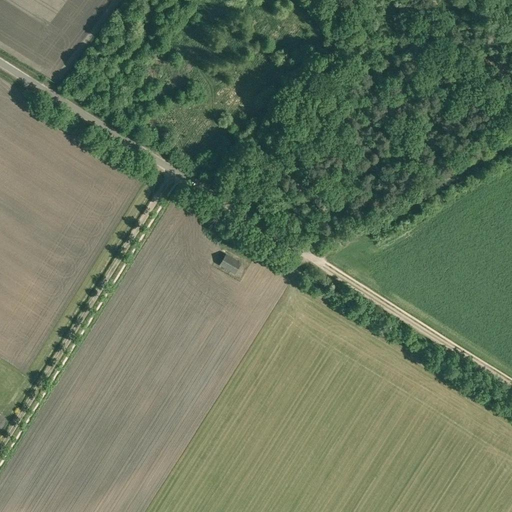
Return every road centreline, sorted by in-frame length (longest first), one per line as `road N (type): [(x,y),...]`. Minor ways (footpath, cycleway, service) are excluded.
road 1 (unclassified): [(311,257),(0,63)]
road 2 (track): [(174,172),(0,452)]
road 3 (track): [(511,387),(311,257)]
road 4 (unclassified): [(311,257),(511,138)]
